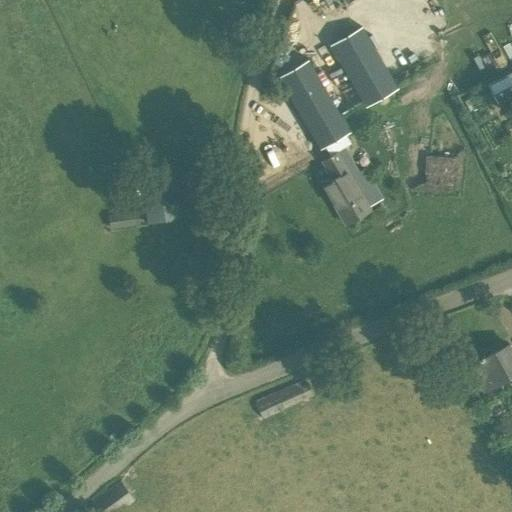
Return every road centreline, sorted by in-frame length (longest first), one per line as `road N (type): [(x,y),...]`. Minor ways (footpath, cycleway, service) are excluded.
road 1 (unclassified): [(67,511),(194,402),(511,277)]
road 2 (track): [(194,402),(233,305),(252,90),(283,0)]
